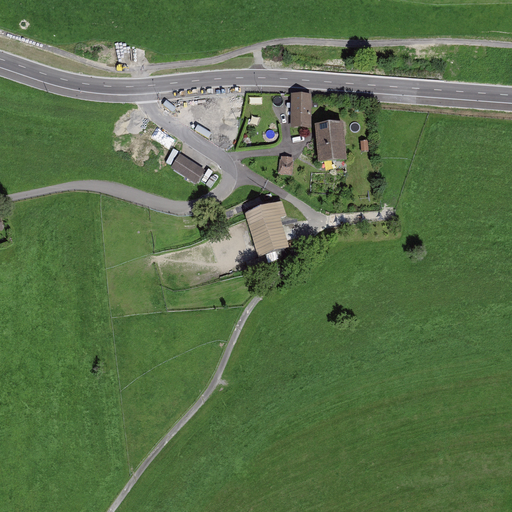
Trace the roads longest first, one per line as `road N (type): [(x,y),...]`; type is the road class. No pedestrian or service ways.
road 1 (tertiary): [(0,59),(99,86),(256,78),(511,95)]
road 2 (track): [(135,87),(153,116),(220,163),(226,181),(215,200),(189,210),(102,187),(0,203)]
